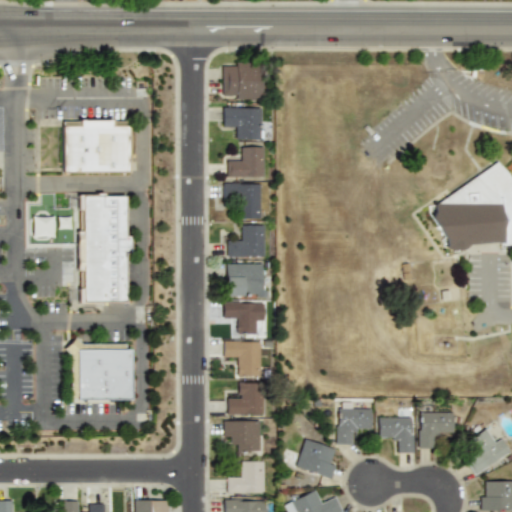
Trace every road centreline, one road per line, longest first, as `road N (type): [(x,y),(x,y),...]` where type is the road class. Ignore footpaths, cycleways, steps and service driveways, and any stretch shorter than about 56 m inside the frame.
road 1 (tertiary): [(511,30),(16,30)]
road 2 (residential): [(196,511),(194,30)]
road 3 (residential): [(196,472),(0,472)]
